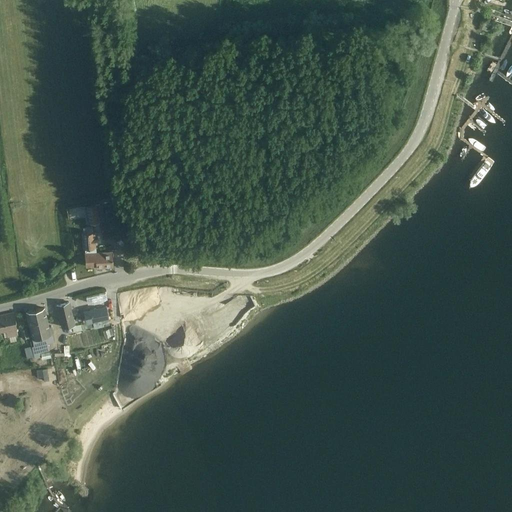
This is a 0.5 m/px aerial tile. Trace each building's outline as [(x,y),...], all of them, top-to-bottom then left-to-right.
[(476,16),(471,27),(479,30),(484,19),(476,16)] [(88,205),(90,221),(100,219),(97,203),(88,205)] [(96,266),(96,267),(113,266),(112,251),(96,253),(95,236),(96,236),(96,232),(81,233),(83,249),(84,249),(85,267),(96,266)] [(69,302),(56,306),(61,326),(74,323),(69,302)] [(105,305),(84,310),(86,321),(107,316),(105,305)] [(44,308),(26,312),(32,337),(34,345),(31,346),(33,355),(34,358),(41,357),(40,352),(48,350),(47,343),(53,341),(52,333),(53,333),(51,325),(48,326),(44,308)] [(0,330),(5,330),(7,336),(17,334),(16,328),(14,313),(0,315),(0,330)] [(20,329),(22,338),(29,336),(26,328),(20,329)] [(77,367),(67,368),(68,383),(78,382),(77,367)]
